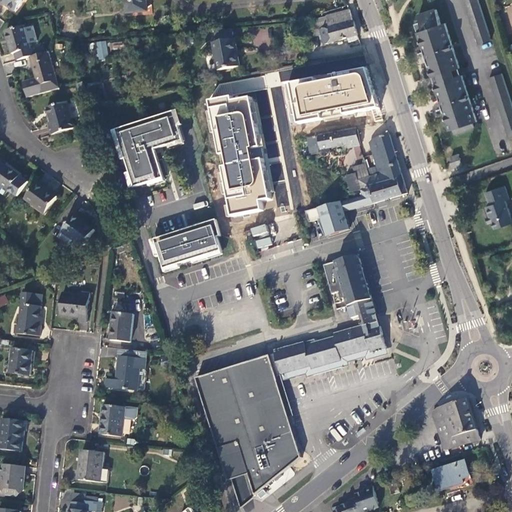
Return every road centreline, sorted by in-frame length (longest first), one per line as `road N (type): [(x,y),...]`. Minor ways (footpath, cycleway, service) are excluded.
road 1 (residential): [(165,288),(435,208)]
road 2 (residential): [(464,375),(286,511)]
road 3 (tertiary): [(435,208),(367,0)]
road 4 (residential): [(47,511),(58,406),(0,400)]
